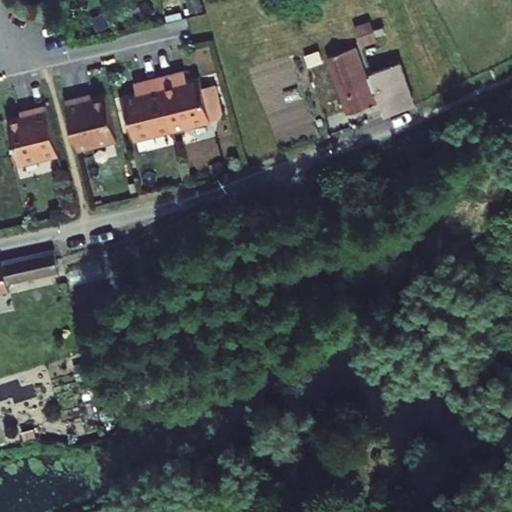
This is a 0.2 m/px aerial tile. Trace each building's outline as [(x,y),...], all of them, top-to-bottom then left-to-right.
[(366,36),(344,42),(347,54),(370,46),(366,36)] [(343,55),(316,65),(337,120),(365,109),(343,55)] [(388,65),(359,75),(377,121),(406,110),(388,65)] [(134,96),(111,102),(123,148),(203,128),(191,83),(166,89),(164,82),(133,90),(134,96)] [(88,100),(72,105),(83,153),(118,144),(107,99),(90,103),(88,100)] [(20,121),(0,124),(0,128),(11,170),(48,161),(37,113),(21,117),(20,121)] [(40,252),(0,261),(0,286),(47,275),(40,252)]
